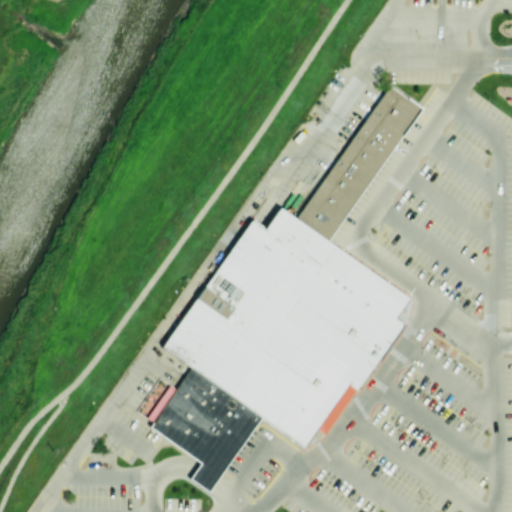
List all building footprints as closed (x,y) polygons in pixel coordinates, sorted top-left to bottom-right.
[(298,219),(391,87),(422,110),(329,241),(298,219)] [(408,297),(329,241),(298,219),(279,206),(264,228),(250,219),(160,345),(192,368),(263,418),(302,446),(315,428),(347,383),(356,389),(403,323),(395,317),(408,297)] [(192,368),(150,428),(202,465),(221,478),(263,418),(192,368)] [(356,389),(324,434),(315,428),(347,383),(356,389)] [(202,465),(191,481),(210,494),(221,478),(202,465)]
